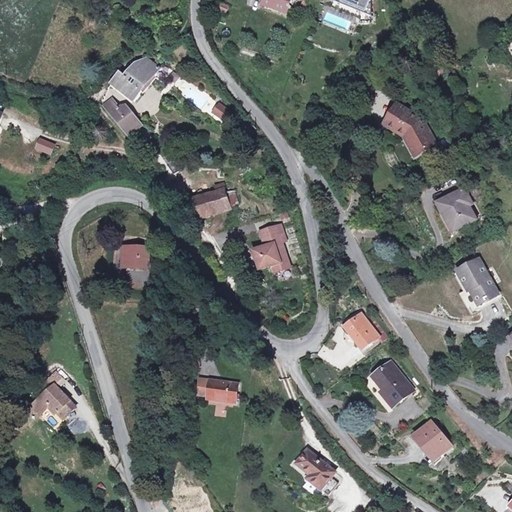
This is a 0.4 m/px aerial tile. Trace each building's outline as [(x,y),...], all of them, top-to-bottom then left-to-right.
[(264,0),(263,5),(287,13),(292,0),(264,0)] [(337,0),(366,11),(370,0),(337,0)] [(227,13),(229,5),(220,3),(218,11),(227,13)] [(141,91),(158,68),(146,59),(137,64),(125,78),(120,74),(112,84),(135,102),(143,92),(141,91)] [(107,110),(115,103),(113,100),(105,107),(107,110)] [(142,126),(127,107),(122,107),(120,109),(115,103),(107,110),(129,137),(142,126)] [(220,105),(214,113),(224,120),(230,112),(220,105)] [(436,146),(422,121),(398,106),(386,125),(405,137),(410,135),(412,139),(410,140),(418,156),(436,146)] [(40,137),(35,149),(51,156),(56,144),(40,137)] [(191,163),(182,149),(164,161),(174,175),(191,163)] [(224,183),(217,185),(219,192),(226,189),(224,183)] [(232,208),(228,194),(226,189),(219,192),(205,196),(212,215),(232,208)] [(453,233),(477,220),(469,207),(466,201),(470,199),(464,190),(443,201),(448,210),(442,213),(453,233)] [(239,205),(234,192),(228,194),(232,208),(239,205)] [(212,215),(205,196),(192,201),(198,220),(212,215)] [(442,213),(448,210),(443,201),(438,204),(442,213)] [(291,269),(282,243),(286,242),(281,226),(266,231),(271,246),(267,248),(254,252),(261,271),(274,266),(277,265),(279,272),(291,269)] [(271,246),(266,231),(261,233),(267,248),(271,246)] [(125,249),(125,267),(148,267),(148,250),(125,249)] [(499,296),(480,261),(458,273),(468,290),(471,289),(473,292),(480,306),(499,296)] [(344,262),(339,265),(343,270),(348,267),(344,262)] [(370,314),(365,318),(380,337),(383,341),(388,337),(370,314)] [(380,337),(365,318),(363,315),(346,329),(363,350),(380,337)] [(188,369),(200,368),(198,351),(186,353),(188,369)] [(415,391),(392,363),(374,376),(385,389),(381,393),(393,409),(415,391)] [(48,378),(50,380),(55,386),(59,390),(67,382),(56,371),(48,378)] [(43,386),(49,392),(55,386),(50,380),(43,386)] [(208,400),(236,403),(238,384),(201,380),(199,396),(209,397),(208,400)] [(59,390),(55,386),(49,392),(33,407),(41,416),(51,406),(64,420),(76,408),(59,390)] [(417,401),(426,413),(430,410),(437,405),(428,393),(417,401)] [(216,408),(216,417),(226,417),(226,408),(216,408)] [(426,413),(425,414),(431,421),(435,417),(430,410),(426,413)] [(435,461),(452,447),(433,423),(416,438),(435,461)] [(325,487),(332,479),(336,473),(308,451),(297,465),(316,480),(313,484),(328,496),(331,493),(325,487)] [(332,479),(325,487),(331,493),(338,484),(332,479)]
